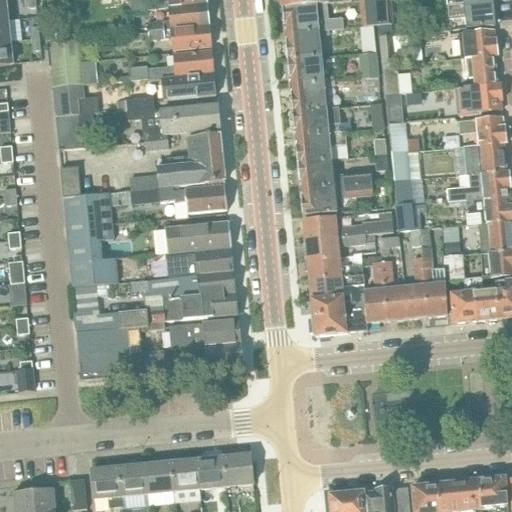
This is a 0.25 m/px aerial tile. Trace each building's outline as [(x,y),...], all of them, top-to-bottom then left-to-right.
[(37,9),(35,0),(27,0),(29,10),(37,9)] [(169,9),(207,5),(206,0),(167,0),(143,2),(144,12),(169,10),(169,9)] [(281,0),(282,9),(327,5),(326,0),(281,0)] [(383,27),(384,36),(398,35),(395,0),(393,0),(367,2),(369,28),(383,27)] [(491,0),(446,0),(447,9),(492,4),(491,0)] [(492,4),(447,9),(448,19),(466,17),(467,30),(494,27),(492,4)] [(209,27),(207,5),(169,9),(169,10),(171,31),(209,27)] [(329,5),(327,5),(282,9),(285,35),(329,31),(345,30),(344,19),(331,20),(329,5)] [(0,44),(10,43),(8,22),(0,22),(0,44)] [(148,33),(164,32),(163,23),(147,25),(148,33)] [(211,50),(209,27),(171,31),(173,54),(211,50)] [(32,41),(40,40),(39,28),(31,29),(32,41)] [(329,31),(285,35),(287,62),(322,59),(320,37),(330,37),(329,31)] [(165,41),(164,32),(148,33),(149,42),(165,41)] [(470,60),(494,58),(497,58),(496,41),(495,41),(494,32),(464,35),(465,51),(469,50),(470,60)] [(364,56),(376,55),(374,34),(363,35),(364,56)] [(383,69),(398,67),(394,37),(380,39),(383,69)] [(41,52),(40,40),(32,41),(33,53),(41,52)] [(53,67),(80,65),(78,42),(51,45),(53,67)] [(10,43),(0,44),(0,66),(12,66),(10,43)] [(176,79),(213,75),(211,53),(174,56),(176,79)] [(376,55),(364,56),(366,75),(378,74),(376,55)] [(494,58),(470,60),(467,60),(469,75),(474,74),(475,88),(497,86),(494,58)] [(324,80),(322,59),(287,62),(290,88),(334,84),(334,79),(324,80)] [(80,65),(53,67),(54,88),(81,86),(101,84),(99,63),(80,65)] [(398,67),(383,69),(386,97),(400,95),(398,67)] [(130,70),(131,78),(115,80),(116,85),(149,81),(147,68),(130,70)] [(176,79),(169,79),(162,80),(164,101),(216,96),(213,75),(176,79)] [(379,89),(378,80),(368,80),(369,90),(379,89)] [(334,84),(290,88),(293,113),(327,110),(325,89),(335,88),(334,84)] [(81,86),(54,88),(54,89),(53,89),(56,118),(79,116),(78,101),(83,100),(81,86)] [(475,100),(470,100),(460,101),(461,116),(502,112),(501,103),(502,103),(500,86),(497,86),(475,88),(474,89),(475,100)] [(426,92),(400,95),(386,97),(389,127),(403,125),(401,106),(427,103),(426,92)] [(154,99),(126,102),(127,118),(128,122),(143,121),(156,119),(155,113),(154,99)] [(127,112),(126,102),(116,103),(117,113),(127,112)] [(375,132),(385,131),(383,104),(373,105),(375,132)] [(8,105),(0,105),(0,113),(8,113),(8,105)] [(217,107),(155,113),(156,119),(143,121),(146,143),(167,141),(167,137),(219,131),(217,107)] [(327,110),(293,113),(295,139),(339,135),(339,131),(329,132),(327,110)] [(9,113),(8,113),(0,113),(0,135),(11,134),(9,113)] [(82,149),(79,116),(56,118),(59,151),(82,149)] [(502,119),(472,123),(460,124),(461,138),(478,136),(479,147),(503,145),(506,145),(505,128),(503,128),(502,119)] [(406,154),(403,125),(389,127),(392,155),(406,154)] [(339,135),(295,139),(298,166),(333,162),(331,141),(340,140),(339,135)] [(157,169),(158,177),(133,180),(134,191),(173,187),(174,192),(225,187),(219,136),(181,140),(183,158),(166,160),(167,168),(157,169)] [(377,159),(387,158),(386,140),(376,141),(377,159)] [(168,150),(167,141),(146,143),(146,152),(168,150)] [(503,145),(479,147),(464,148),(467,178),(470,177),(506,174),(503,145)] [(0,148),(0,151),(1,157),(12,156),(12,148),(4,148),(0,148)] [(406,154),(392,155),(394,184),(409,182),(406,154)] [(1,157),(1,165),(13,164),(12,156),(1,157)] [(388,167),(387,158),(377,159),(378,167),(388,167)] [(333,162),(298,166),(300,192),(345,188),(372,186),(371,175),(344,178),(344,183),(335,184),(333,162)] [(82,196),(79,170),(62,172),(62,173),(64,198),(82,196)] [(509,173),(506,174),(470,177),(471,188),(448,190),(449,204),(450,204),(468,203),(508,199),(508,190),(511,190),(509,173)] [(409,182),(394,184),(397,209),(411,208),(409,182)] [(345,188),(300,192),(303,218),(337,214),(335,193),(345,193),(346,198),(389,194),(388,184),(372,186),(345,188)] [(173,187),(134,191),(134,193),(130,193),(131,207),(186,201),(188,216),(228,212),(225,187),(174,192),(173,187)] [(16,191),(4,192),(5,200),(16,199),(16,191)] [(82,196),(64,198),(63,198),(63,200),(64,200),(70,265),(115,261),(137,258),(135,234),(133,224),(111,226),(107,194),(82,196)] [(17,207),(16,199),(5,200),(5,208),(13,207),(17,207)] [(508,199),(468,203),(469,212),(469,217),(486,215),(486,220),(487,225),(511,224),(511,223),(511,206),(509,207),(508,199)] [(468,203),(450,204),(450,209),(459,208),(459,213),(469,212),(468,203)] [(413,232),(411,208),(397,209),(399,233),(410,232),(413,232)] [(392,223),(391,213),(377,214),(377,224),(392,223)] [(305,242),(365,237),(374,236),(393,234),(392,223),(363,226),(363,228),(337,231),(335,219),(303,222),(305,242)] [(487,225),(486,220),(475,222),(478,249),(486,248),(487,255),(490,255),(511,252),(511,234),(511,224),(487,225)] [(229,225),(135,234),(137,258),(231,249),(229,225)] [(421,249),(430,248),(428,229),(419,230),(419,231),(421,248),(421,249)] [(445,258),(463,256),(461,229),(442,231),(445,258)] [(419,231),(413,232),(410,232),(411,249),(421,248),(419,231)] [(20,234),(8,235),(9,243),(20,242),(20,234)] [(374,236),(365,237),(366,245),(375,244),(374,236)] [(366,245),(365,237),(305,242),(307,262),(339,259),(338,249),(366,246),(366,245)] [(380,251),(399,249),(398,238),(379,240),(380,251)] [(21,250),(20,242),(9,243),(9,251),(13,250),(21,250)] [(432,272),(430,248),(421,249),(422,261),(427,319),(447,317),(443,271),(432,272)] [(198,276),(234,272),(232,251),(175,257),(177,268),(197,266),(198,276)] [(511,252),(490,255),(491,266),(486,266),(487,280),(511,277),(511,252)] [(463,256),(445,258),(447,284),(466,282),(463,256)] [(339,259),(307,262),(309,283),(363,277),(362,268),(340,270),(339,259)] [(117,285),(115,261),(70,265),(73,289),(92,288),(117,285)] [(416,288),(403,289),(406,321),(427,319),(422,261),(413,261),(416,288)] [(23,263),(10,265),(12,286),(25,284),(23,263)] [(387,323),(382,264),(373,265),(375,292),(364,293),(364,296),(367,325),(387,323)] [(406,321),(403,289),(393,290),(391,264),(382,264),(387,323),(406,321)] [(190,295),(175,296),(162,298),(163,311),(152,312),(153,323),(166,322),(239,315),(234,272),(198,276),(200,297),(190,298),(190,295)] [(363,286),(363,277),(309,283),(311,301),(343,298),(342,288),(363,286)] [(497,292),(500,321),(511,319),(511,283),(496,285),(497,292)] [(12,286),(9,286),(11,308),(27,306),(25,292),(25,284),(12,286)] [(497,292),(474,294),(476,323),(500,321),(497,292)] [(476,323),(474,294),(450,296),(453,325),(476,323)] [(364,296),(343,298),(342,298),(343,311),(328,313),(331,337),(368,334),(367,325),(364,296)] [(343,298),(311,301),(314,335),(318,339),(331,337),(328,313),(343,311),(342,298),(343,298)] [(119,314),(119,317),(98,319),(100,333),(148,328),(147,312),(119,314)] [(16,321),(17,329),(29,328),(28,320),(16,321)] [(219,325),(188,328),(170,330),(172,350),(241,343),(239,323),(219,325)] [(29,336),(29,328),(17,329),(17,337),(29,336)] [(79,359),(130,354),(127,332),(77,337),(79,359)] [(172,350),(130,354),(79,359),(81,382),(165,374),(164,363),(177,362),(178,373),(244,367),(241,343),(172,350)] [(33,371),(32,363),(20,364),(20,368),(21,372),(33,371)] [(35,393),(33,371),(21,372),(17,372),(19,395),(35,393)] [(223,459),(226,489),(253,486),(250,456),(223,459)] [(223,459),(197,461),(199,491),(226,489),(223,459)] [(197,461),(170,464),(173,494),(199,491),(197,461)] [(170,464),(144,467),(147,496),(173,494),(170,464)] [(147,496),(144,467),(118,469),(121,499),(147,496)] [(121,499),(118,469),(91,472),(94,501),(121,499)] [(493,481),(496,510),(508,509),(505,480),(493,481)] [(84,481),(70,483),(73,511),(87,510),(84,481)] [(496,510),(493,481),(469,483),(472,511),(481,511),(482,511),(496,510)] [(472,511),(469,483),(447,486),(449,511),(472,511)] [(449,511),(447,486),(424,488),(425,511),(449,511)] [(425,511),(424,488),(411,489),(413,511),(425,511)] [(374,494),(364,495),(366,511),(411,511),(408,489),(374,493),(374,494)] [(15,511),(55,511),(53,494),(54,493),(54,491),(13,495),(13,498),(14,497),(15,511)] [(366,511),(364,495),(364,494),(329,497),(330,511),(366,511)]
